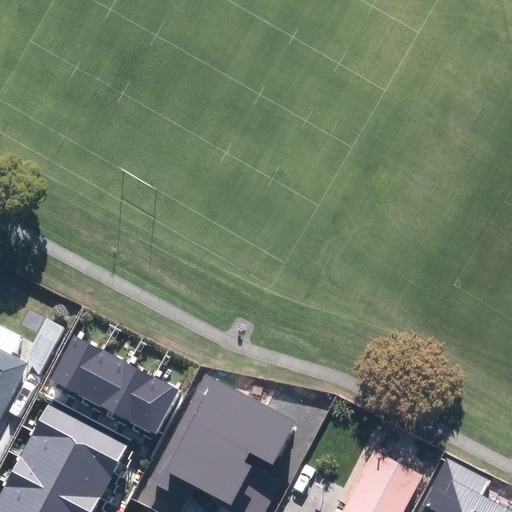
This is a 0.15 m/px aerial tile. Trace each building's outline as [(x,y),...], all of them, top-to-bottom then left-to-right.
[(74,336),(50,382),(157,436),(180,390),(74,336)] [(0,420),(30,365),(0,348),(0,420)] [(205,373),(146,481),(187,502),(196,485),(231,504),(258,456),(271,463),(294,421),(205,373)] [(50,405),(0,500),(0,511),(92,511),(127,445),(50,405)] [(404,511),(422,477),(373,452),(342,511),(404,511)] [(144,464),(129,456),(112,485),(128,494),(144,464)] [(447,460),(419,511),(511,511),(481,496),(489,482),(447,460)]
